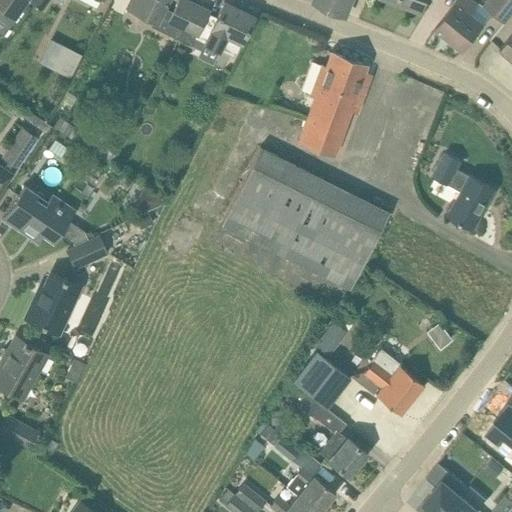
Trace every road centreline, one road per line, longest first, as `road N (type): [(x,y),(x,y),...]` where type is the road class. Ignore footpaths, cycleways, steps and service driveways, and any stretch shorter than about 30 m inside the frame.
road 1 (residential): [(511,112),(480,87),(256,0)]
road 2 (residential): [(371,511),(511,343)]
